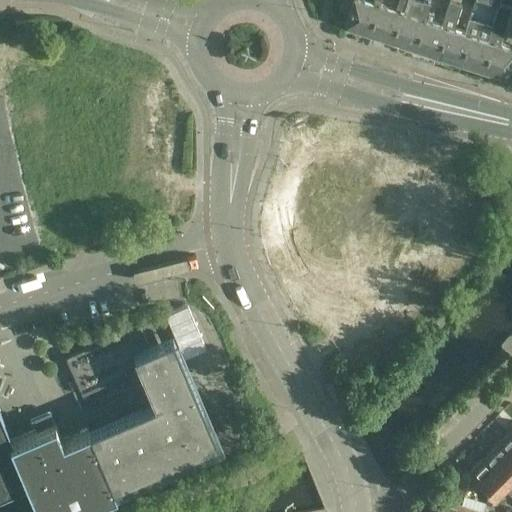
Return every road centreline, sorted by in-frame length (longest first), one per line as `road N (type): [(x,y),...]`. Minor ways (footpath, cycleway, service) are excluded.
road 1 (unclassified): [(355,510),(339,456),(227,242)]
road 2 (unclassified): [(0,306),(227,242)]
road 3 (residential): [(355,510),(382,509),(511,386)]
road 4 (secondary): [(286,76),(393,105),(436,105)]
road 5 (secondary): [(436,105),(296,48)]
road 6 (unclassified): [(221,89),(220,189),(229,207)]
